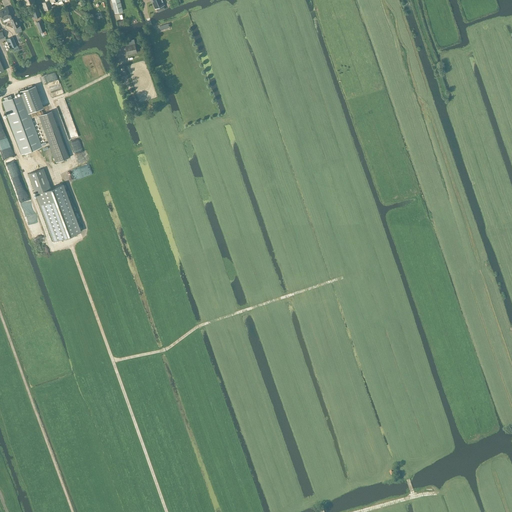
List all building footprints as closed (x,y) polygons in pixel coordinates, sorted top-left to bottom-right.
[(44,10),(52,7),(49,0),(47,0),(41,2),(44,10)] [(123,11),(120,0),(111,0),(115,13),(123,11)] [(14,27),(19,25),(16,16),(12,18),(8,8),(0,10),(0,15),(2,20),(9,17),(10,19),(14,27)] [(35,18),(40,16),(38,9),(32,11),(35,18)] [(46,31),(42,20),(36,22),(40,33),(41,32),(42,36),(47,34),(46,31)] [(12,47),(16,45),(13,36),(8,38),(12,47)] [(124,41),(127,55),(137,53),(134,39),(124,41)] [(22,154),(41,147),(22,94),(11,98),(11,96),(4,98),(5,100),(3,101),(22,154)] [(50,112),(39,115),(55,162),(68,157),(57,128),(56,128),(50,112)] [(29,173),(55,241),(80,231),(62,183),(50,188),(43,168),(29,173)]
